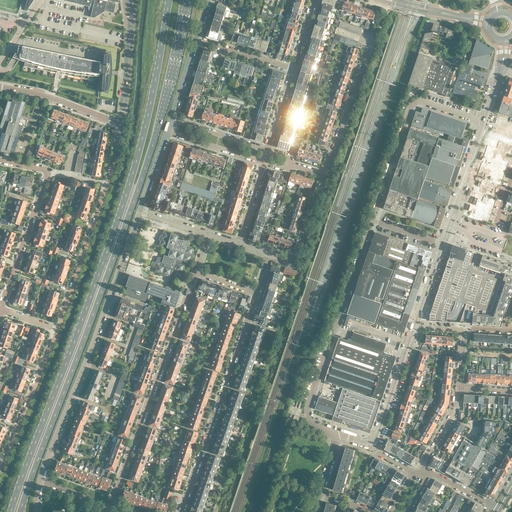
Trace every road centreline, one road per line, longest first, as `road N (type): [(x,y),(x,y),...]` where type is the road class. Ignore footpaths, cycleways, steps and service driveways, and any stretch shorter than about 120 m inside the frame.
road 1 (primary): [(19,511),(139,185),(186,0)]
road 2 (primary): [(168,0),(127,189),(10,511)]
road 3 (tertiary): [(41,479),(141,211)]
road 4 (unclassified): [(337,438),(301,423),(370,220)]
road 5 (residential): [(110,506),(193,272)]
road 6 (residential): [(180,511),(256,293)]
road 7 (unclassified): [(370,220),(413,103),(483,122)]
road 8 (residential): [(323,176),(369,41),(338,31)]
road 9 (residential): [(414,325),(372,442),(337,438)]
road 10 (residential): [(57,325),(103,184)]
road 11 (residential): [(4,462),(57,325)]
road 12 (residential): [(2,306),(46,173)]
road 13 (unclassified): [(483,122),(442,244)]
road 14 (tertiary): [(0,87),(121,123)]
road 15 (tertiary): [(121,123),(127,0)]
